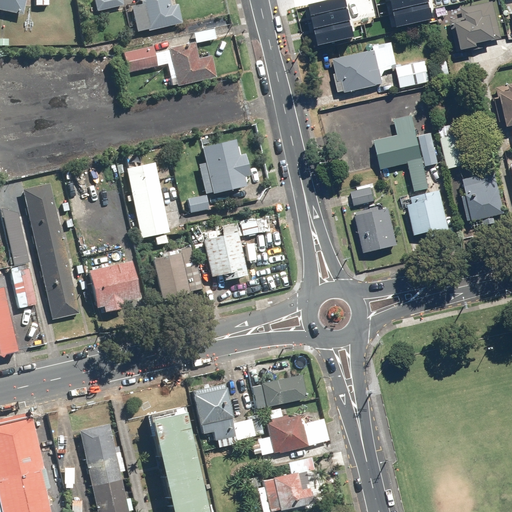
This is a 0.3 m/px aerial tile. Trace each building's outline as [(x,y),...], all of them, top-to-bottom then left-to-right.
[(0,0),(0,10),(22,14),(24,0),(0,0)] [(121,0),(92,0),(96,13),(123,5),(121,0)] [(139,0),(141,4),(130,6),(137,32),(146,29),(146,33),(180,24),(173,0),(139,0)] [(334,0),(309,5),(317,44),(354,36),(346,0),(334,0)] [(390,0),(395,25),(432,17),(428,0),(390,0)] [(455,20),(459,50),(478,48),(477,44),(499,41),(494,0),(461,5),(463,19),(455,20)] [(212,29),(191,34),(194,45),(214,40),(212,29)] [(373,52),(333,60),(338,84),(343,83),(345,92),(393,83),(389,67),(397,65),(393,43),(372,47),(373,52)] [(193,44),(167,50),(175,86),(214,77),(209,55),(196,58),(193,44)] [(151,46),(120,53),(125,74),(156,66),(151,46)] [(426,62),(396,69),(401,89),(431,82),(426,62)] [(511,127),(511,85),(498,88),(508,129),(511,127)] [(415,115),(395,119),(398,137),(375,142),(381,171),(406,165),(412,195),(432,191),(415,115)] [(465,121),(436,128),(447,170),(475,163),(465,121)] [(210,195),(243,186),(241,176),(248,174),(243,155),(237,157),(232,140),(200,148),(203,163),(196,165),(204,195),(209,193),(210,195)] [(153,163),(123,169),(138,240),(168,234),(153,163)] [(495,171),(461,178),(471,223),(505,216),(495,171)] [(46,182),(20,188),(49,320),(75,315),(46,182)] [(371,188),(350,193),(354,207),(375,201),(371,188)] [(437,231),(438,236),(450,233),(439,191),(404,200),(414,237),(437,231)] [(205,196),(186,200),(189,213),(208,210),(205,196)] [(389,208),(355,217),(365,256),(399,247),(389,208)] [(266,217),(238,225),(241,237),(269,230),(266,217)] [(236,233),(201,242),(210,277),(245,269),(236,233)] [(189,248),(150,257),(160,300),(199,290),(189,248)] [(24,263),(8,267),(17,309),(34,305),(24,263)] [(130,263),(87,273),(95,310),(102,308),(103,315),(125,310),(124,303),(138,300),(130,263)] [(0,353),(17,350),(2,287),(0,287),(0,353)] [(298,375),(251,386),(257,410),(304,399),(298,375)] [(210,432),(212,441),(234,437),(222,382),(190,389),(199,434),(210,432)] [(203,511),(181,407),(147,414),(168,511),(203,511)] [(266,411),(269,421),(263,423),(267,437),(255,440),(260,457),(328,439),(322,417),(300,422),(298,414),(281,418),(278,408),(266,411)] [(0,423),(0,511),(46,511),(36,470),(41,468),(28,417),(0,423)] [(126,511),(105,424),(75,432),(94,511),(126,511)] [(66,437),(54,436),(54,453),(65,453),(66,437)] [(74,468),(63,467),(62,483),(64,483),(64,488),(71,489),(71,484),(73,484),(74,468)] [(262,487),(257,488),(260,500),(264,499),(266,511),(267,511),(310,503),(307,489),(303,490),(299,472),(270,478),(271,480),(261,482),(262,487)] [(79,511),(80,501),(71,500),(70,511),(79,511)]
